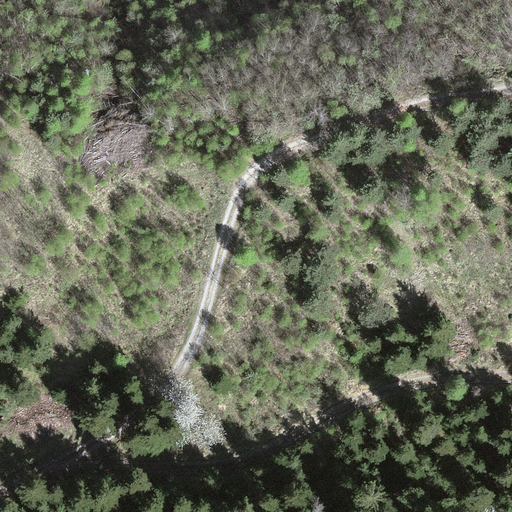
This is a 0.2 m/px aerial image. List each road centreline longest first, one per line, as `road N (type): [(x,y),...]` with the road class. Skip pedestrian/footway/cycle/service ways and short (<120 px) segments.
road 1 (track): [(511,91),(269,153),(228,203),(200,335),(144,408),(79,455),(0,494)]
road 2 (track): [(79,455),(160,470),(269,458),(386,394),(511,377)]
